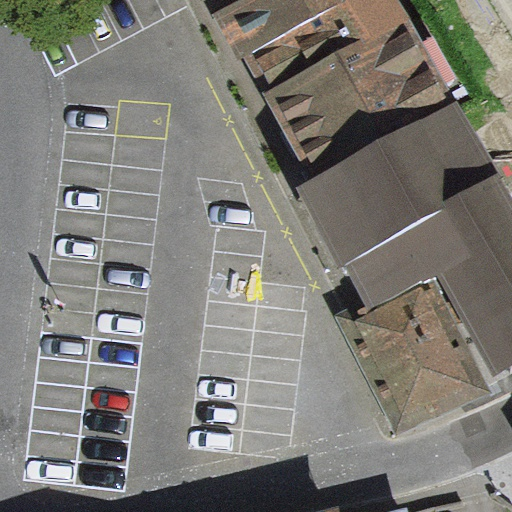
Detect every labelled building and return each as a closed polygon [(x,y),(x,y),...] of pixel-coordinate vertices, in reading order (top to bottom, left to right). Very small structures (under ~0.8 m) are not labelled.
[(236,0),(209,0),(216,11),(236,0)] [(236,0),(216,11),(243,58),(341,0),(236,0)] [(410,14),(401,0),(341,0),(243,58),(263,94),(410,14)] [(458,90),(410,14),(263,94),(307,174),(458,90)] [(458,90),(307,174),(293,182),(363,307),(432,272),(441,268),(499,372),(511,365),(511,187),(502,171),(511,165),(511,161),(469,85),(458,90)] [(489,386),(432,272),(363,307),(343,317),(400,431),(489,386)]
